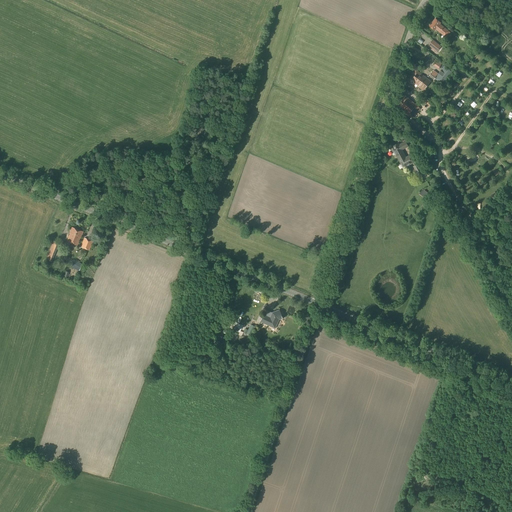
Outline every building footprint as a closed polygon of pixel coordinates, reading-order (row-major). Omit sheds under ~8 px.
[(435,19),(429,26),(435,31),(436,29),(446,38),(451,32),(440,24),(441,23),(435,19)] [(437,52),(441,46),(433,39),(428,45),(437,52)] [(435,78),(443,84),(453,72),(444,66),(438,73),(434,70),(430,76),(434,80),(435,78)] [(423,91),(431,82),(416,70),(409,79),(419,86),(418,87),(423,91)] [(466,74),(461,70),(457,75),(462,79),(466,74)] [(455,89),(459,84),(454,80),(451,85),(455,89)] [(448,88),(444,93),(449,97),(453,92),(448,88)] [(446,99),(441,95),(437,100),(442,104),(446,99)] [(405,96),(397,105),(411,117),(419,107),(405,96)] [(424,106),(429,101),(425,97),(420,102),(424,106)] [(441,105),(436,101),(433,106),(438,110),(441,105)] [(392,148),(391,149),(393,152),(394,152),(395,152),(395,153),(400,163),(401,165),(403,164),(405,167),(406,168),(408,172),(411,170),(410,166),(414,164),(413,162),(412,161),(410,157),(407,159),(404,154),(403,152),(402,150),(399,145),(399,144),(398,143),(392,147),(392,148)] [(195,167),(198,162),(189,157),(187,163),(195,167)] [(418,175),(422,173),(418,164),(413,166),(418,175)] [(81,237),(83,232),(72,227),(71,230),(70,230),(69,232),(70,232),(70,233),(67,241),(77,246),(80,237),(81,237)] [(89,250),(93,242),(84,238),(81,247),(89,250)] [(52,262),(59,244),(53,241),(46,259),(52,262)] [(79,271),(82,265),(74,261),(71,266),(79,271)] [(281,316),(279,310),(272,312),(272,313),(265,310),(263,316),(260,322),(275,329),(277,325),(279,320),(282,319),(283,319),(282,316),(281,316)]
